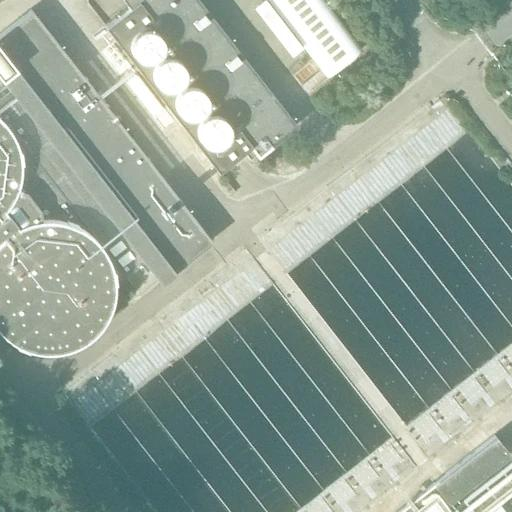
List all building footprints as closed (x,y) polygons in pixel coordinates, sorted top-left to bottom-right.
[(197,0),(121,0),(128,8),(103,27),(217,172),(263,136),(270,147),(296,127),(197,0)] [(361,51),(321,0),(265,0),(326,78),(361,51)] [(211,242),(79,73),(31,11),(0,34),(0,333),(2,336),(10,342),(15,345),(14,346),(26,351),(26,349),(29,350),(39,352),(49,352),(60,351),(69,348),(79,343),(87,337),(95,330),(101,322),(106,313),(110,303),(112,293),(112,283),(113,282),(113,281),(124,277),(143,262),(159,283),(211,242)] [(299,84),(318,68),(311,60),(292,75),(299,84)] [(307,94),(326,79),(319,70),(300,85),(307,94)] [(456,511),(448,502),(508,455),(494,436),(396,511),(503,511),(496,502),(495,503),(494,502),(480,511),(456,511)]
